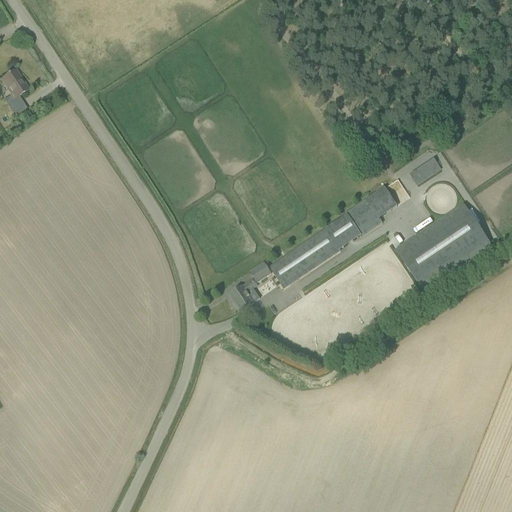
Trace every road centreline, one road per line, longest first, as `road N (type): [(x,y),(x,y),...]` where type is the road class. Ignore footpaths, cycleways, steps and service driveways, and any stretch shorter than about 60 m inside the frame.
road 1 (unclassified): [(125,511),(179,388),(183,284),(173,255),(3,0)]
road 2 (track): [(222,329),(317,383),(511,262)]
